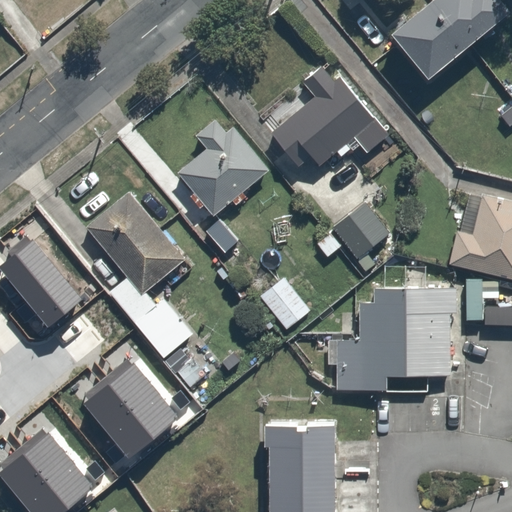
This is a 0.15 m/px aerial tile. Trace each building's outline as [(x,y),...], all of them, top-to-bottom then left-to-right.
[(511,0),(419,0),(394,20),(437,71),(511,9),(511,0)] [(362,137),(371,150),(394,133),(347,70),(335,53),(305,75),(317,92),(273,125),(302,164),(314,155),(318,160),(340,144),(344,150),(362,137)] [(255,190),(248,182),(275,160),(243,120),(234,127),(215,103),(191,122),(211,147),(183,169),(215,209),(233,194),(240,202),(255,190)] [(200,326),(160,279),(190,253),(133,185),(90,222),(131,271),(112,287),(168,353),(200,326)] [(511,195),(467,187),(453,262),(511,272),(511,195)] [(397,230),(371,195),(338,220),(364,255),(397,230)] [(112,315),(56,247),(10,284),(66,353),(112,315)] [(318,305),(289,268),(262,289),(291,326),(318,305)] [(484,315),(484,271),(468,271),(469,315),(484,315)] [(390,385),(391,366),(456,369),(460,278),(360,274),(359,305),(366,305),(364,337),(342,336),(341,364),(340,383),(390,385)] [(511,298),(491,298),(490,320),(511,320),(511,298)] [(224,365),(212,347),(181,367),(194,385),(224,365)] [(148,427),(97,364),(69,386),(121,449),(148,427)] [(0,448),(40,415),(0,366),(0,448)] [(341,511),(341,418),(313,418),(313,422),(303,422),(303,418),(270,418),(271,440),(275,440),(275,511),(341,511)]
